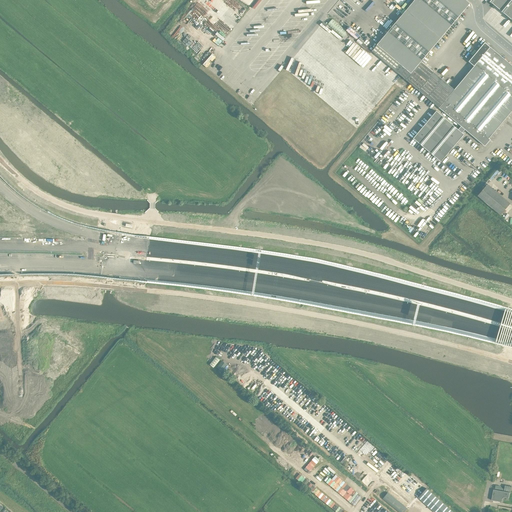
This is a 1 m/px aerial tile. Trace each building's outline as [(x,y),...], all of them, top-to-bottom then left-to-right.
[(436,111),(433,115),(414,138),(441,161),(464,134),(462,132),(465,129),(485,146),(491,139),(489,138),(511,111),(511,64),(485,42),(469,62),(474,67),(455,90),(421,61),(471,3),(467,0),(414,0),(372,51),(459,124),(456,127),(436,111)] [(511,0),(489,0),(511,19),(511,0)] [(327,25),(343,38),(347,32),(332,19),(327,25)] [(351,26),(347,29),(356,39),(360,36),(351,26)] [(501,215),(511,203),(488,184),(478,196),(501,215)] [(496,343),(507,308),(506,307),(495,343),(496,343)] [(499,344),(509,308),(508,308),(498,343),(499,344)] [(500,344),(511,309),(510,309),(500,344)] [(502,345),(511,312),(511,309),(502,344),(502,345)] [(216,357),(209,364),(213,367),(219,360),(216,357)] [(222,361),(216,368),(222,371),(227,365),(222,361)] [(306,468),(305,468),(305,469),(306,469),(307,469),(307,470),(308,470),(308,471),(308,470),(308,471),(309,470),(309,471),(309,470),(309,471),(309,470),(309,471),(309,470),(310,470),(311,469),(312,468),(313,467),(314,466),(314,465),(315,464),(315,463),(314,462),(314,461),(313,461),(312,461),(311,461),(310,462),(309,463),(308,464),(308,465),(307,465),(307,466),(306,466),(306,467),(306,468),(305,468),(306,468)] [(299,474),(295,478),(322,501),(335,511),(345,511),(327,496),(299,474)] [(328,476),(324,481),(354,506),(362,497),(335,475),(331,479),(328,476)] [(453,511),(427,488),(418,498),(434,511),(453,511)] [(493,489),(491,500),(502,502),(502,498),(504,497),(509,498),(510,492),(493,489)] [(404,511),(407,508),(388,492),(383,498),(399,511),(404,511)]
